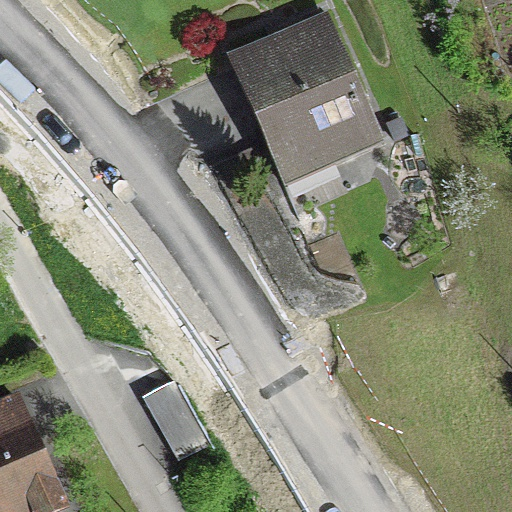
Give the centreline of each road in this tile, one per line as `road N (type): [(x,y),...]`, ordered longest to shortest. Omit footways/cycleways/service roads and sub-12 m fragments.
road 1 (tertiary): [(0,10),(181,214),(363,511)]
road 2 (residential): [(0,228),(158,511)]
